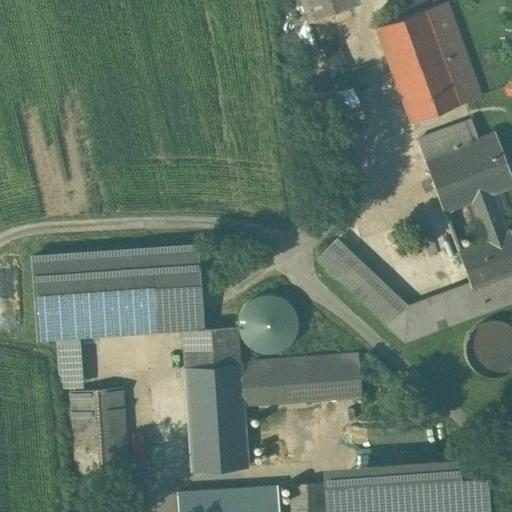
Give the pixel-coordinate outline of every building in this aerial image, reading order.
[(357,0),(302,0),(309,18),(357,0)] [(471,75),(444,2),(426,8),(450,76),(460,102),(479,95),(471,75)] [(426,8),(376,26),(401,95),(450,76),(426,8)] [(450,76),(401,95),(410,121),(460,103),(460,102),(450,76)] [(506,232),(491,192),(495,190),(476,139),(469,119),(417,139),(443,209),(469,200),(484,240),(458,250),(458,251),(470,282),(472,287),(511,272),(511,237),(511,236),(509,231),(506,232)] [(495,132),(476,139),(495,190),(511,185),(495,132)] [(318,259),(387,324),(404,306),(407,305),(336,239),(318,259)] [(196,245),(152,248),(158,328),(201,325),(196,245)] [(152,248),(31,256),(37,337),(158,328),(152,248)] [(511,272),(472,287),(470,282),(458,286),(470,316),(511,300),(511,272)] [(458,286),(435,294),(446,324),(470,316),(458,286)] [(254,349),(305,346),(302,294),(251,297),(254,349)] [(435,294),(407,305),(404,306),(387,324),(404,340),(446,324),(435,294)] [(487,325),(484,326),(482,327),(479,329),(476,331),(474,334),(471,337),(469,342),(468,345),(467,348),(467,352),(467,355),(468,358),(468,361),(470,364),(472,368),(475,372),(479,376),(484,378),(487,380),(492,381),(497,381),(502,380),(506,379),(510,378),(511,376),(511,328),(509,327),(506,325),(501,324),(496,323),(490,324),(487,325)] [(236,327),(182,331),(184,367),(238,363),(236,327)] [(357,355),(304,358),(307,400),(360,396),(357,355)] [(304,358),(238,363),(241,405),(307,400),(304,358)] [(238,363),(184,367),(192,470),(246,466),(241,405),(238,363)] [(120,388),(71,392),(77,472),(125,468),(120,388)] [(324,465),(326,485),(458,475),(457,455),(324,465)] [(458,475),(326,485),(327,511),(487,511),(485,473),(458,475)] [(321,511),(320,483),(290,485),(292,511),(321,511)] [(277,511),(275,486),(177,492),(178,511),(277,511)]
